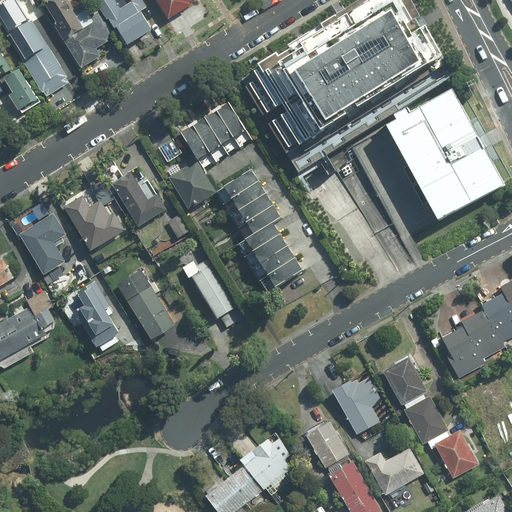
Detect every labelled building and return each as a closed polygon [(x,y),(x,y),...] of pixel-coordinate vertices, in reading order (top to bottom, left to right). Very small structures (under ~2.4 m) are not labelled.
[(103,56),(99,48),(116,39),(96,6),(80,15),(70,0),(52,0),(48,3),(85,66),(103,56)] [(159,28),(144,4),(147,2),(146,0),(130,0),(132,2),(122,8),(116,0),(97,0),(127,49),(141,40),(140,39),(159,28)] [(160,0),(172,19),(197,4),(195,1),(196,0),(160,0)] [(404,0),(372,0),(237,86),(297,180),(456,80),(404,0)] [(36,20),(13,33),(50,94),(73,81),(36,20)] [(0,41),(0,69),(13,61),(0,41)] [(19,68),(3,78),(12,92),(8,95),(18,110),(19,109),(22,113),(40,102),(19,68)] [(501,186),(447,91),(385,126),(440,221),(501,186)] [(234,100),(186,130),(202,156),(250,127),(234,100)] [(199,158),(171,176),(192,208),(220,190),(199,158)] [(349,164),(340,169),(345,176),(353,172),(349,164)] [(259,165),(229,183),(259,231),(288,213),(259,165)] [(141,225),(157,215),(157,216),(170,208),(160,192),(150,198),(133,171),(115,182),(141,225)] [(67,206),(95,248),(128,227),(118,211),(113,214),(103,199),(93,205),(85,194),(67,206)] [(55,212),(21,233),(48,273),(70,260),(57,241),(69,233),(55,212)] [(184,214),(171,221),(179,237),(192,230),(184,214)] [(281,221),(253,238),(280,284),(309,267),(281,221)] [(0,298),(6,295),(1,287),(17,277),(5,257),(0,260),(0,298)] [(195,259),(185,266),(192,277),(195,275),(224,317),(245,303),(215,259),(201,268),(195,259)] [(144,267),(120,282),(130,299),(154,283),(144,267)] [(87,304),(79,309),(101,344),(127,328),(97,280),(79,291),(87,304)] [(488,302),(490,307),(465,319),(468,325),(444,337),(463,376),(489,363),(486,356),(510,345),(507,339),(511,336),(511,280),(501,286),(504,294),(488,302)] [(155,286),(132,301),(157,338),(180,322),(155,286)] [(0,358),(0,359),(48,333),(45,327),(59,319),(52,307),(56,305),(48,289),(29,299),(32,305),(0,322),(0,358)] [(413,356),(388,369),(406,402),(431,390),(413,356)] [(381,422),(373,405),(384,399),(372,376),(360,383),(357,377),(337,388),(361,433),(381,422)] [(479,395),(499,434),(496,435),(502,448),(511,444),(511,442),(511,398),(504,382),(479,395)] [(433,395),(407,408),(425,443),(451,430),(433,395)] [(334,420),(310,433),(329,466),(353,453),(334,420)] [(464,428),(438,442),(457,477),(482,463),(464,428)] [(271,437),(244,456),(267,488),(294,468),(287,458),(294,453),(282,437),(275,442),(271,437)] [(369,459),(389,494),(427,471),(413,446),(390,459),(385,451),(369,459)] [(357,459),(333,472),(355,511),(378,511),(384,509),(357,459)] [(247,465),(209,493),(223,511),(235,511),(265,490),(247,465)] [(511,511),(501,494),(471,511),(511,511)]
